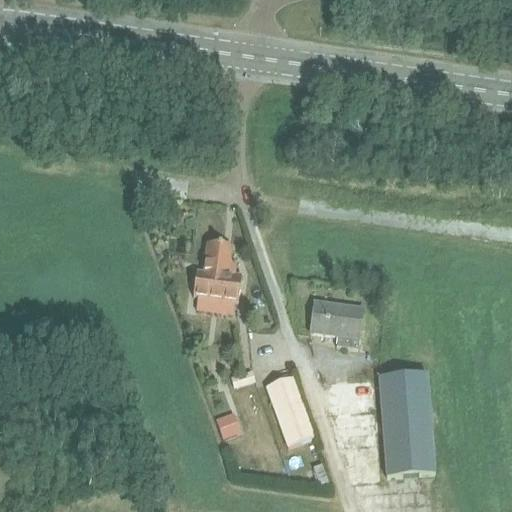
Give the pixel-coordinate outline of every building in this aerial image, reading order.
[(208,248),(205,268),(204,278),(197,277),(193,301),(238,307),(242,280),(234,279),(236,268),(230,267),(232,251),(208,248)] [(359,356),(361,346),(365,316),(318,309),(313,340),(341,344),(340,353),(359,356)] [(194,354),(212,354),(211,333),(194,333),(194,354)] [(222,370),(224,381),(243,379),(242,368),(222,370)] [(379,388),(385,485),(432,482),(427,385),(379,388)] [(268,394),(290,456),(318,445),(298,386),(268,394)] [(311,459),(297,462),(303,483),(317,480),(311,459)]
